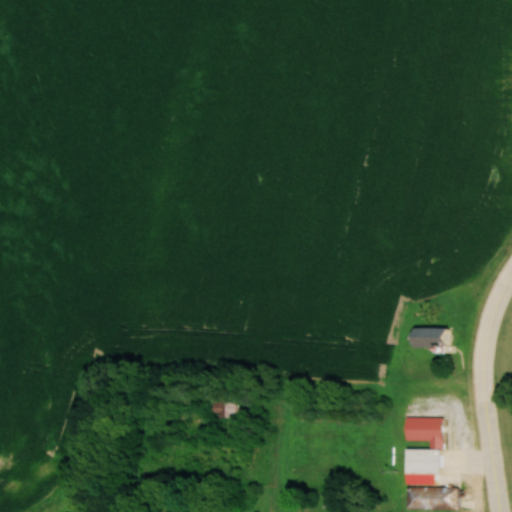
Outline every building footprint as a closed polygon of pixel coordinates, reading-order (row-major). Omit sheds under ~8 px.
[(451,352),(451,326),(419,326),(419,345),(442,345),(442,352),(451,352)] [(211,417),(235,417),(235,398),(211,398),(211,417)] [(444,446),(444,416),(408,416),(408,439),(431,439),(431,446),(444,446)] [(443,472),(443,447),(409,447),(409,482),(437,482),(437,472),(443,472)] [(459,508),(408,508),(408,485),(459,485),(459,508)]
